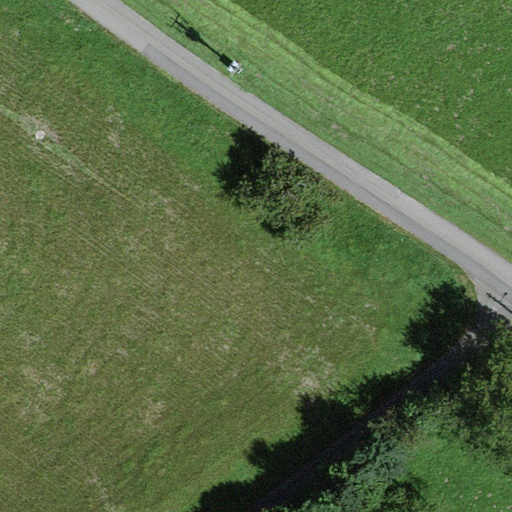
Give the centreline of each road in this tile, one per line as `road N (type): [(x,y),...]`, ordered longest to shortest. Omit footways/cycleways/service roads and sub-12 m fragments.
road 1 (residential): [(92,0),(511,286)]
road 2 (track): [(271,511),(511,295)]
